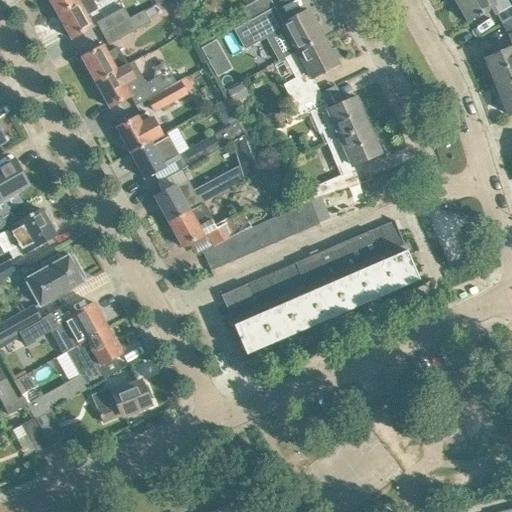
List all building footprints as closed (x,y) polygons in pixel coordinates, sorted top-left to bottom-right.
[(49,0),(57,14),(82,0),(49,0)] [(92,0),(82,0),(57,14),(71,39),(93,27),(86,15),(97,10),(92,0)] [(271,0),(258,0),(242,9),(248,21),(275,7),(271,0)] [(456,0),(468,21),(478,15),(479,16),(483,14),(482,13),(495,6),(491,0),(456,0)] [(511,5),(497,14),(502,25),(511,19),(511,5)] [(130,18),(124,8),(96,23),(103,34),(145,11),(144,11),(130,18)] [(323,37),(309,11),(284,24),(276,10),(250,24),(261,45),(286,32),(297,51),(323,37)] [(151,22),(145,11),(103,34),(109,45),(151,22)] [(511,19),(502,25),(511,43),(511,47),(486,59),(497,87),(511,80),(511,19)] [(312,77),(338,64),(323,37),(297,51),(284,58),(294,75),(282,82),(292,101),(294,105),(320,92),(312,77)] [(211,40),(200,47),(206,58),(217,51),(211,40)] [(99,48),(82,58),(95,82),(117,70),(127,65),(127,64),(118,47),(107,53),(103,46),(99,48)] [(117,70),(95,82),(109,108),(127,98),(130,96),(136,106),(147,100),(181,81),(190,75),(184,65),(171,73),(170,70),(146,83),(134,61),(127,65),(117,70)] [(511,80),(497,87),(509,115),(511,113),(511,80)] [(181,81),(147,100),(154,113),(188,94),(181,81)] [(368,126),(356,98),(328,110),(320,92),(294,105),(282,111),(287,120),(310,110),(320,133),(323,131),(328,143),(368,126)] [(147,112),(116,129),(130,154),(152,142),(164,135),(153,116),(150,118),(147,112)] [(152,142),(130,154),(144,178),(159,170),(162,169),(166,166),(183,157),(189,167),(209,155),(217,151),(233,142),(245,136),(237,122),(210,138),(189,150),(177,128),(164,135),(152,142)] [(381,153),(368,126),(328,143),(342,175),(306,191),(309,200),(360,183),(353,166),(381,153)] [(245,136),(233,142),(240,165),(245,181),(260,173),(254,157),(245,136)] [(15,160),(0,168),(0,218),(11,212),(10,210),(24,203),(18,191),(29,185),(15,160)] [(169,189),(155,197),(169,223),(203,204),(245,181),(240,165),(194,190),(188,180),(177,186),(176,185),(172,188),(169,189)] [(300,207),(308,228),(320,224),(310,202),(300,207)] [(207,234),(214,246),(251,226),(242,210),(214,225),(203,204),(169,223),(182,247),(207,234)] [(288,213),(297,233),(308,228),(300,207),(288,213)] [(9,229),(0,234),(0,245),(4,252),(8,250),(13,259),(56,235),(42,210),(33,215),(32,213),(8,227),(9,229)] [(276,218),(285,239),(297,233),(288,213),(276,218)] [(265,223),(273,244),(285,239),(276,218),(265,223)] [(394,221),(376,229),(240,286),(222,295),(220,291),(219,291),(247,355),(420,280),(394,221)] [(255,228),(263,248),(273,244),(265,223),(255,228)] [(246,233),(253,252),(263,248),(255,228),(246,233)] [(235,237),(243,256),(253,252),(246,233),(235,237)] [(224,243),(232,261),(243,256),(235,237),(224,243)] [(214,248),(222,266),(232,261),(224,243),(214,248)] [(203,252),(211,271),(222,266),(214,248),(203,252)] [(58,254),(40,264),(44,271),(27,280),(41,305),(83,282),(77,271),(80,269),(73,256),(69,258),(69,257),(62,261),(58,254)] [(10,261),(0,266),(0,279),(15,271),(10,261)] [(32,307),(27,298),(22,300),(21,299),(8,306),(14,316),(0,324),(0,342),(42,319),(34,306),(32,307)] [(94,303),(77,313),(72,316),(74,318),(58,327),(65,331),(66,331),(75,347),(108,328),(94,303)] [(49,332),(42,319),(0,342),(0,343),(19,333),(26,345),(49,332)] [(122,353),(108,328),(75,347),(66,352),(79,375),(28,405),(35,417),(104,379),(97,367),(122,353)] [(28,374),(15,381),(22,394),(35,387),(28,374)] [(0,381),(0,399),(4,407),(17,399),(6,379),(0,381)] [(104,380),(104,379),(35,417),(51,446),(64,438),(49,411),(104,380)] [(141,381),(123,389),(94,401),(98,410),(103,422),(122,415),(122,416),(151,404),(141,381)] [(17,399),(4,407),(9,415),(27,405),(23,397),(17,399)] [(35,417),(31,419),(22,425),(36,452),(51,446),(35,417)] [(251,501),(223,511),(256,511),(250,497),(249,497),(251,501)]
